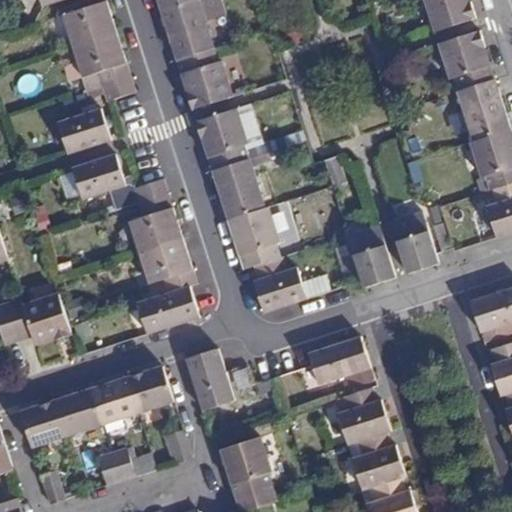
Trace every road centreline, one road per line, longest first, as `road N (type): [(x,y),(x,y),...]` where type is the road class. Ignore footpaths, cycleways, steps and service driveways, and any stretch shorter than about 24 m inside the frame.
road 1 (residential): [(134,0),(231,290),(228,321)]
road 2 (residential): [(228,321),(292,332),(511,263)]
road 3 (residential): [(0,399),(203,336),(228,321)]
